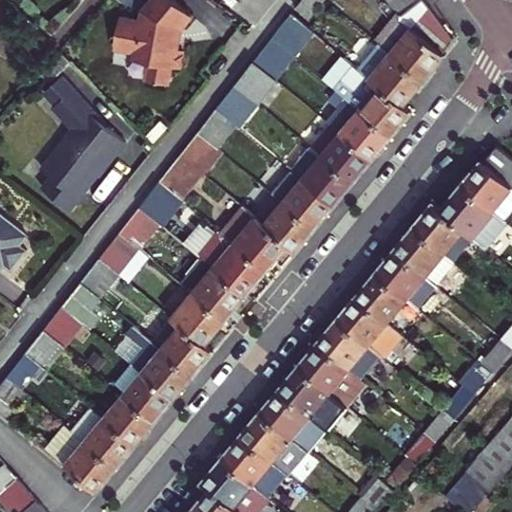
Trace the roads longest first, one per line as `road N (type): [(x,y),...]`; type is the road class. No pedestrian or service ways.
road 1 (residential): [(285,0),(0,352),(0,426),(76,511)]
road 2 (residential): [(511,45),(129,511)]
